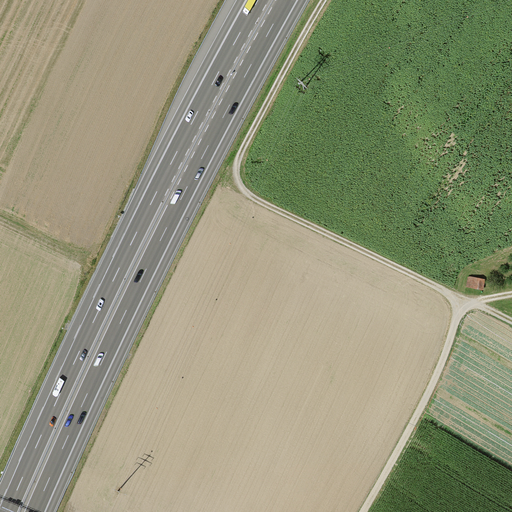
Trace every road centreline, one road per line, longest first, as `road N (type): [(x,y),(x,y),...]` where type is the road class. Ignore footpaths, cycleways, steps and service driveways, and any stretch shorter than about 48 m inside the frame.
road 1 (motorway): [(52,511),(187,220),(307,0)]
road 2 (motorway): [(35,511),(180,199),(286,0)]
road 3 (motorway): [(258,0),(122,260),(7,511)]
road 4 (track): [(324,0),(243,149),(238,178),(263,203),(471,302)]
